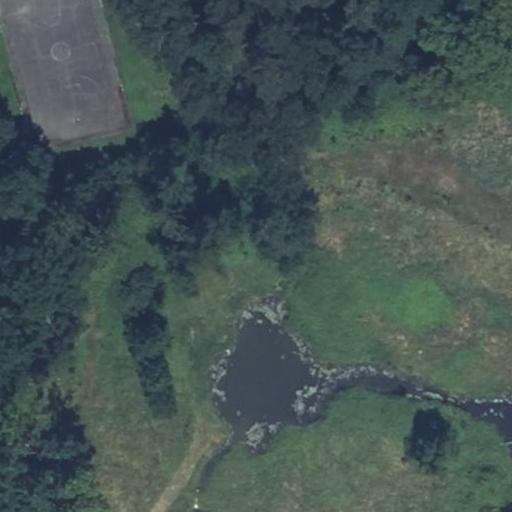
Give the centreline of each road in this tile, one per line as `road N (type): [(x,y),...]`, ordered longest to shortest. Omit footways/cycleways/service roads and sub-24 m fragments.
road 1 (track): [(0,247),(146,182),(301,157),(335,122),(342,83)]
road 2 (track): [(301,157),(369,171),(511,235)]
road 3 (track): [(409,188),(342,83),(313,0)]
